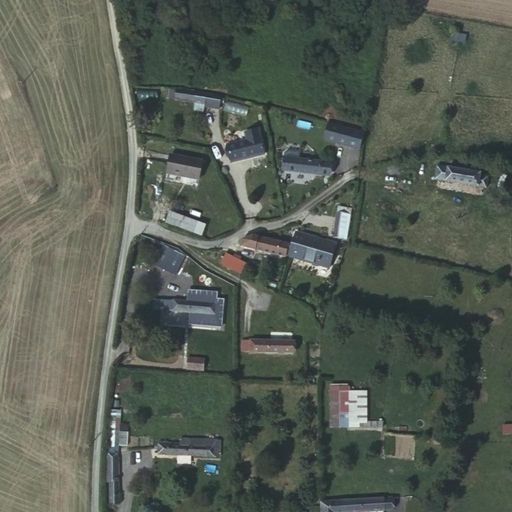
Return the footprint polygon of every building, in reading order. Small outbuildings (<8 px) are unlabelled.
[(192,93),(170,90),(170,105),(192,107),(192,93)] [(192,93),(192,107),(195,107),(205,108),(220,109),(220,95),(192,93)] [(205,108),(195,107),(195,115),(205,115),(205,108)] [(362,132),(327,124),(323,140),(360,148),(362,132)] [(263,154),(258,129),(244,132),(246,141),(226,145),(229,162),(263,154)] [(313,158),(284,154),(281,170),(329,177),(331,164),(313,161),(313,158)] [(197,166),(168,162),(167,177),(196,182),(197,166)] [(159,169),(146,167),(141,208),(153,210),(159,169)] [(504,192),(504,176),(496,176),(496,168),(475,167),(475,174),(452,173),(452,189),(504,192)] [(349,234),(351,208),(337,206),(336,233),(349,234)] [(202,224),(173,212),(169,223),(197,236),(202,224)] [(290,245),(289,246),(286,255),(286,256),(324,265),(326,254),(318,252),(321,239),(293,232),(290,245)] [(281,254),(283,244),(267,239),(259,237),(256,237),(246,240),(243,243),(245,247),(281,254)] [(329,241),(321,239),(318,252),(326,254),(329,241)] [(290,245),(283,244),(281,254),(286,255),(289,246),(290,245)] [(219,263),(241,274),(247,262),(225,251),(219,263)] [(160,301),(160,317),(169,317),(169,314),(170,301),(160,301)] [(221,302),(170,301),(169,314),(221,316),(221,302)] [(221,302),(221,316),(228,316),(229,302),(221,302)] [(241,352),(249,353),(250,339),(242,339),(241,352)] [(294,354),(294,341),(250,339),(249,353),(294,354)] [(188,359),(188,370),(207,370),(207,359),(188,359)] [(359,422),(367,422),(367,389),(350,389),(350,385),(329,385),(329,427),(359,427),(359,422)] [(117,412),(107,411),(106,429),(116,430),(117,412)] [(502,434),(511,433),(511,422),(501,422),(502,434)] [(171,442),(159,441),(159,456),(216,459),(217,444),(188,443),(182,442),(182,436),(171,436),(171,442)] [(188,436),(188,443),(217,444),(220,445),(221,438),(188,436)] [(159,456),(159,441),(150,440),(149,456),(159,456)] [(217,444),(216,459),(216,461),(224,462),(224,445),(220,445),(217,444)] [(121,452),(106,452),(106,478),(111,478),(112,507),(121,507),(121,452)] [(388,508),(400,507),(399,494),(387,495),(388,508)] [(321,502),(320,511),(346,511),(388,508),(387,495),(321,502)]
